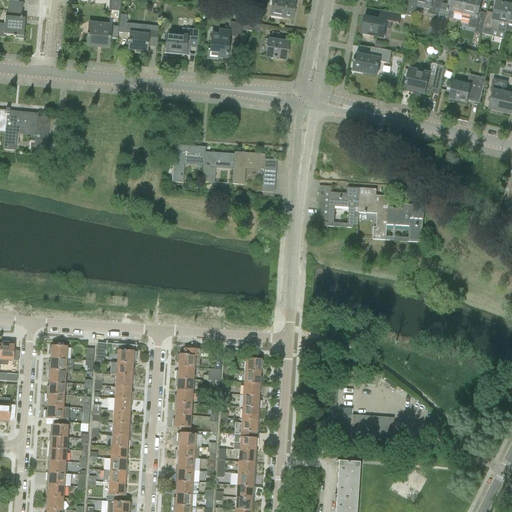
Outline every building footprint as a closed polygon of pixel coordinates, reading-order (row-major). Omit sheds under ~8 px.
[(0,38),(5,39),(5,36),(13,36),(13,38),(15,38),(15,40),(23,40),(24,25),(25,19),(22,19),(21,19),(21,17),(20,17),(22,4),(23,3),(18,3),(17,0),(8,0),(7,13),(8,13),(9,14),(9,18),(5,18),(4,20),(4,27),(0,26),(0,38)] [(108,0),(108,11),(119,12),(120,0),(108,0)] [(267,0),(268,0),(271,1),(271,2),(270,6),(268,16),(281,18),(291,20),(294,4),(286,3),(286,0),(267,0)] [(408,3),(405,16),(415,18),(417,6),(418,0),(410,0),(410,3),(408,3)] [(418,0),(417,6),(429,9),(429,10),(428,15),(434,16),(438,17),(441,5),(442,0),(418,0)] [(437,24),(436,25),(444,27),(445,20),(445,19),(453,20),(453,19),(461,21),(461,19),(462,16),(466,0),(450,0),(449,7),(441,5),(438,17),(438,20),(437,24)] [(462,16),(461,19),(469,21),(468,24),(468,27),(475,29),(474,33),(482,35),(485,20),(486,16),(486,15),(478,14),(481,0),(466,0),(462,16)] [(486,16),(482,35),(489,37),(492,37),(493,31),(506,34),(507,26),(509,20),(511,7),(497,4),(494,18),(486,16)] [(363,20),(361,35),(371,37),(384,39),(387,22),(392,23),(399,25),(400,20),(401,15),(392,14),(390,13),(381,11),(379,20),(364,17),(363,20)] [(118,28),(117,33),(125,34),(127,16),(119,15),(119,16),(118,28)] [(242,31),(243,24),(229,23),(228,31),(218,30),(218,35),(212,34),(209,58),(226,60),(229,37),(241,39),(242,31)] [(243,23),(243,24),(242,31),(258,34),(259,26),(243,23)] [(117,40),(118,28),(89,25),(89,26),(88,26),(87,35),(86,35),(86,38),(87,38),(87,44),(101,45),(101,48),(108,48),(109,39),(117,40)] [(129,40),(128,50),(147,52),(147,44),(151,44),(150,47),(157,47),(158,37),(158,31),(158,27),(138,26),(138,29),(138,34),(129,33),(129,40)] [(181,36),(167,35),(165,49),(164,54),(173,55),(185,56),(186,47),(197,48),(198,31),(182,29),(181,36)] [(268,41),(267,48),(265,58),(273,60),(273,61),(275,61),(275,60),(285,61),(288,44),(268,41)] [(354,62),(353,63),(355,64),(354,72),(376,76),(376,75),(378,68),(379,62),(389,64),(391,55),(391,52),(381,50),(371,48),(371,49),(373,49),(371,58),(357,55),(356,62),(354,62)] [(406,82),(405,82),(405,85),(406,85),(405,90),(425,94),(426,87),(439,90),(438,95),(439,95),(445,67),(437,66),(435,76),(430,75),(430,74),(410,69),(406,82)] [(468,85),(454,82),(450,100),(467,104),(468,99),(480,102),(479,104),(480,104),(485,80),(470,76),(468,85)] [(511,94),(505,93),(508,83),(493,80),(490,93),(494,94),(490,110),(510,114),(510,115),(511,115),(511,108),(511,94)] [(5,131),(3,148),(14,149),(16,131),(35,133),(36,129),(37,117),(37,114),(37,117),(9,115),(9,112),(9,110),(7,109),(5,131)] [(37,117),(36,129),(48,130),(49,119),(37,117)] [(35,133),(35,140),(47,141),(48,130),(36,129),(35,133)] [(35,140),(34,151),(36,151),(46,152),(47,141),(35,140)] [(184,165),(203,167),(204,148),(173,146),(170,183),(182,184),(184,165)] [(215,169),(233,170),(234,155),(204,153),(204,148),(203,167),(202,183),(214,184),(215,169)] [(263,171),(263,172),(275,173),(276,161),(264,160),(264,155),(234,153),(234,155),(233,170),(232,185),(243,186),(245,169),(263,171)] [(275,173),(263,172),(262,183),(274,183),(275,173)] [(274,183),(262,183),(261,193),(274,194),(274,183)] [(318,197),(330,198),(331,195),(331,188),(319,187),(318,197)] [(357,229),(358,213),(360,190),(347,189),(346,197),(331,195),(330,198),(330,207),(349,209),(347,229),(357,229)] [(386,237),(387,226),(388,209),(388,197),(376,196),(376,191),(360,190),(358,213),(364,214),(366,215),(366,214),(377,215),(376,228),(374,228),(373,240),(394,242),(394,238),(386,237)] [(318,207),(330,207),(330,198),(318,197),(318,207)] [(388,209),(387,226),(409,227),(408,243),(421,243),(424,207),(403,205),(403,206),(407,206),(407,210),(388,209)] [(329,217),(330,207),(318,207),(317,217),(329,217)] [(328,227),(329,217),(317,217),(316,227),(333,228),(333,227),(328,227)] [(0,365),(7,366),(7,362),(12,362),(18,362),(19,352),(13,352),(13,346),(9,345),(9,344),(1,343),(0,356),(0,365)] [(97,350),(96,362),(103,363),(104,363),(105,345),(97,344),(97,350)] [(117,351),(116,364),(132,365),(132,361),(134,361),(136,361),(136,353),(135,353),(133,353),(134,347),(134,346),(117,345),(117,346),(118,346),(117,351)] [(50,355),(50,359),(66,360),(67,348),(50,347),(50,348),(49,347),(48,355),(50,355)] [(86,349),(85,362),(93,362),(93,350),(86,349)] [(194,369),(195,357),(199,357),(200,351),(183,350),(183,356),(178,355),(178,356),(177,356),(176,364),(178,364),(178,368),(194,369)] [(48,363),(47,371),(65,372),(66,360),(50,359),(50,363),(48,363)] [(244,360),(243,372),(260,374),(260,369),(262,370),(262,362),(261,362),(261,361),(244,360)] [(110,375),(115,376),(133,377),(134,369),(132,369),(132,365),(116,364),(111,363),(110,375)] [(176,372),(175,380),(193,381),(194,369),(178,368),(177,372),(176,372)] [(208,370),(207,382),(219,382),(220,376),(220,371),(213,370),(208,370)] [(49,379),(48,383),(65,384),(65,372),(47,371),(47,379),(49,379)] [(243,372),(243,384),(261,386),(261,378),(260,378),(260,374),(243,372)] [(365,374),(364,385),(376,386),(377,376),(365,374)] [(115,376),(114,388),(131,389),(131,385),(133,385),(133,377),(115,376)] [(176,388),(176,392),(192,393),(193,381),(175,380),(175,388),(176,388)] [(46,387),(46,395),(64,396),(65,384),(48,383),(48,387),(46,387)] [(243,384),(242,396),(258,397),(258,393),(260,393),(261,386),(243,384)] [(114,388),(114,400),(132,401),(132,393),(130,393),(131,389),(114,388)] [(174,396),(174,404),(192,405),(192,393),(176,392),(176,396),(174,396)] [(47,403),(47,407),(63,408),(64,396),(46,395),(45,403),(47,403)] [(242,396),(241,408),(259,410),(260,402),(258,402),(258,397),(242,396)] [(114,400),(113,412),(129,413),(129,409),(131,409),(132,401),(114,400)] [(175,412),(175,416),(191,417),(192,405),(174,404),(173,412),(175,412)] [(0,405),(0,423),(3,424),(3,422),(8,422),(8,421),(14,421),(15,408),(9,407),(9,406),(0,405)] [(46,420),(56,420),(62,421),(62,420),(63,408),(47,407),(46,411),(45,411),(44,419),(46,419),(46,420)] [(241,408),(240,420),(257,421),(257,417),(259,417),(259,410),(241,408)] [(333,414),(331,439),(391,443),(392,440),(393,419),(392,418),(351,416),(352,410),(339,409),(339,415),(333,414)] [(81,416),(81,425),(88,425),(89,415),(89,410),(82,410),(81,416)] [(113,412),(112,424),(130,425),(131,417),(129,417),(129,413),(113,412)] [(184,429),(183,435),(196,436),(196,435),(196,429),(190,429),(191,417),(175,416),(174,420),(172,420),(172,428),(184,429)] [(233,435),(239,435),(239,433),(255,434),(258,434),(258,426),(256,426),(257,421),(240,420),(240,424),(234,424),(233,435)] [(112,424),(111,436),(127,437),(128,433),(130,433),(130,425),(112,424)] [(51,434),(51,438),(67,439),(68,427),(55,426),(50,426),(49,434),(51,434)] [(239,435),(233,435),(232,450),(235,451),(255,452),(255,448),(257,448),(257,440),(255,440),(255,434),(239,433),(239,435)] [(179,443),(179,447),(195,448),(196,436),(183,435),(178,434),(177,443),(179,443)] [(111,436),(111,448),(128,449),(129,441),(127,441),(127,437),(111,436)] [(49,442),(48,450),(66,451),(67,439),(51,438),(50,442),(49,442)] [(176,451),(176,459),(194,460),(197,460),(198,448),(195,448),(179,447),(178,451),(176,451)] [(111,448),(110,460),(126,461),(126,457),(128,457),(128,449),(111,448)] [(49,458),(49,462),(65,463),(66,451),(48,450),(48,458),(49,458)] [(238,451),(237,463),(256,464),(256,456),(254,456),(255,452),(238,451)] [(177,467),(177,471),(193,472),(194,460),(176,459),(175,467),(177,467)] [(110,460),(109,472),(127,473),(127,465),(126,465),(126,461),(110,460)] [(47,466),(47,474),(64,475),(65,463),(49,462),(49,467),(47,466)] [(237,463),(237,475),(253,476),(253,472),(255,472),(256,464),(237,463)] [(339,464),(337,500),(354,502),(357,465),(358,465),(358,464),(336,463),(339,464)] [(108,479),(108,484),(124,485),(124,481),(126,481),(127,473),(109,472),(103,471),(102,478),(108,479)] [(175,475),(174,483),(192,484),(198,484),(199,472),(193,472),(177,471),(177,475),(175,475)] [(48,482),(47,486),(64,487),(64,475),(47,474),(46,482),(48,482)] [(237,475),(236,487),(254,488),(255,480),(253,480),(253,476),(237,475)] [(174,483),(174,491),(176,491),(175,495),(191,496),(196,496),(197,496),(197,492),(195,491),(195,488),(198,488),(198,487),(198,484),(192,484),(174,483)] [(108,484),(107,502),(123,503),(124,497),(125,497),(126,489),(124,489),(124,485),(108,484)] [(45,490),(45,498),(63,499),(64,487),(47,486),(47,491),(45,490)] [(236,487),(235,499),(251,500),(252,496),(253,496),(254,488),(236,487)] [(173,499),(173,507),(190,508),(191,496),(175,495),(175,499),(173,499)] [(46,506),(46,510),(62,511),(63,499),(45,498),(44,506),(46,506)] [(235,499),(234,511),(251,511),(252,511),(253,504),(251,504),(251,500),(235,499)] [(337,500),(335,511),(353,511),(354,502),(337,500)] [(107,502),(106,511),(130,511),(131,504),(129,504),(123,503),(107,502)]
